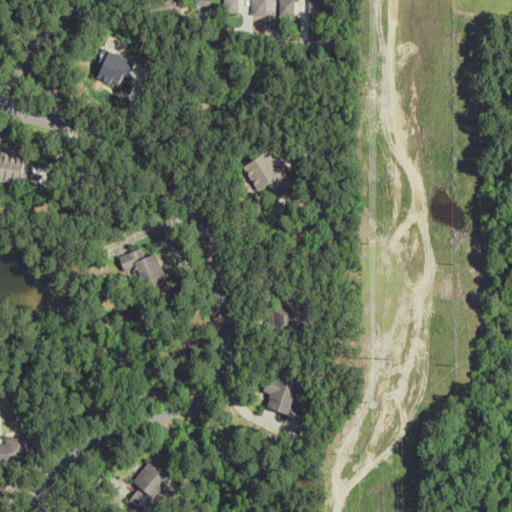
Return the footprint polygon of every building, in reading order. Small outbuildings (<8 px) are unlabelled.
[(237,13),(236,0),(222,0),(222,13),(237,13)] [(250,0),(250,16),(265,16),(264,0),(250,0)] [(277,0),(278,17),(293,17),(293,0),(277,0)] [(323,0),(307,0),(307,17),(323,17),(323,0)] [(127,87),(134,60),(108,53),(101,81),(127,87)] [(257,192),(271,186),(276,198),(293,192),(280,155),(271,158),(266,143),(243,152),(257,192)] [(35,160),(1,153),(0,158),(0,182),(29,189),(35,160)] [(120,257),(124,272),(138,268),(145,294),(168,287),(158,254),(144,258),(142,250),(120,257)] [(270,332),(309,331),(309,301),(270,302),(270,332)] [(310,412),(296,406),(304,385),(273,373),(266,392),(272,395),(267,409),(306,424),(310,412)] [(35,436),(6,437),(6,442),(0,442),(0,464),(36,463),(35,436)] [(142,489),(131,503),(143,511),(148,511),(173,479),(150,463),(135,484),(142,489)]
